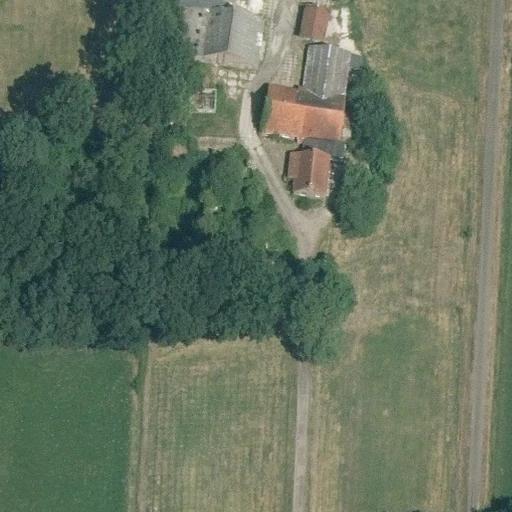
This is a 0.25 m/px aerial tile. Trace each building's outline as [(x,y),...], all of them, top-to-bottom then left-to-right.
[(318,46),(325,16),(299,10),(292,40),(318,46)] [(257,72),(264,24),(179,11),(172,59),(257,72)] [(0,113),(80,116),(83,27),(0,24),(0,113)] [(309,90),(303,146),(302,159),(291,158),(288,182),(295,182),(293,197),(324,200),(328,164),(342,166),(345,146),(338,145),(345,98),(344,98),(350,56),(309,48),(303,89),(309,90)] [(309,90),(303,89),(298,89),(298,92),(269,89),(262,136),(297,141),(297,145),(303,146),(309,90)] [(197,113),(215,114),(215,91),(197,90),(197,113)]
